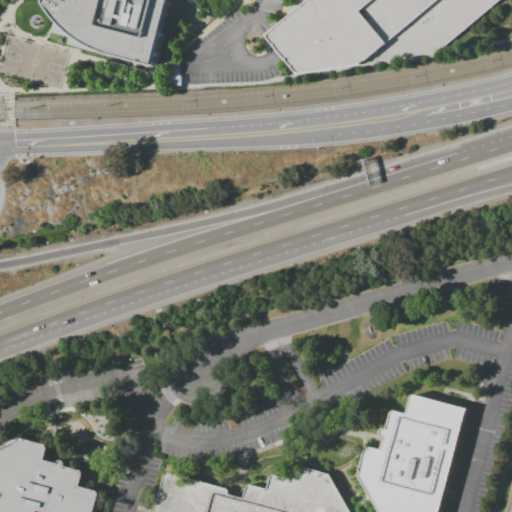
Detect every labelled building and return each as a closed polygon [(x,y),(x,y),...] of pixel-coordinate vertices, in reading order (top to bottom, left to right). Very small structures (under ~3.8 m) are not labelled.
[(46,0),(44,8),(50,17),(56,25),(55,27),(53,35),(73,41),(71,48),(153,71),(172,0),(183,2),(183,0),(62,0),(61,4),(46,0)] [(309,0),(500,0),(436,53),(296,75),(278,55),(264,38),(309,0)] [(363,473),(384,511),(387,511),(439,511),(468,406),(416,392),(413,392),(411,394),(407,410),(396,407),(393,407),(392,409),(387,425),(386,427),(385,429),(385,431),(388,433),(385,446),(375,443),(372,444),(370,446),(363,473)] [(0,511),(0,449),(24,435),(52,442),(47,457),(60,460),(61,459),(64,458),(67,459),(68,461),(67,464),(83,468),(85,470),(85,473),(83,484),(99,488),(100,490),(102,492),(96,511),(0,511)] [(154,511),(349,511),(346,511),(346,508),(345,508),(344,504),(343,505),(343,501),(342,501),(341,498),(340,498),(341,495),(340,493),(338,493),(334,485),(331,480),(331,478),(330,477),(329,475),(300,466),(297,466),(296,467),(294,469),(291,480),(275,475),(272,476),(271,478),(268,489),(251,485),(249,485),(247,486),(246,488),(244,498),(229,494),(229,492),(227,489),(169,474),(166,474),(164,476),(154,511)]
